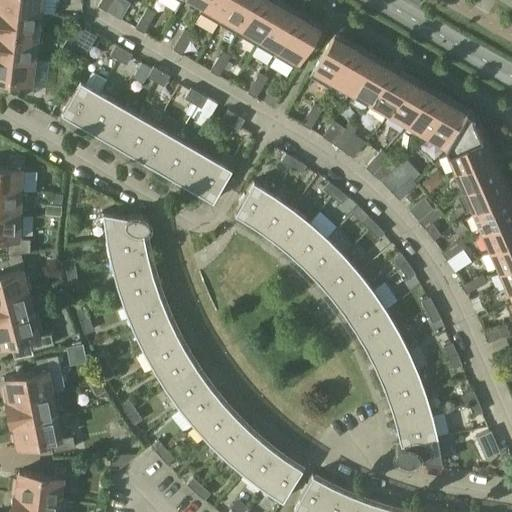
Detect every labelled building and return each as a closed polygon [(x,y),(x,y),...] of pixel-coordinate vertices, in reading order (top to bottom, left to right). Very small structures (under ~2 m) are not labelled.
[(0,0),(0,7),(42,12),(43,0),(0,0)] [(100,0),(98,5),(106,9),(111,0),(100,0)] [(199,11),(200,11),(206,0),(181,0),(181,1),(182,0),(195,0),(203,4),(199,11)] [(206,0),(200,11),(218,22),(231,0),(206,0)] [(231,0),(218,22),(237,33),(256,0),(231,0)] [(256,0),(237,33),(256,44),(280,0),(256,0)] [(280,0),(256,44),(274,55),(298,14),(289,8),(291,6),(280,0)] [(147,5),(141,16),(150,21),(156,11),(147,5)] [(0,7),(0,30),(36,35),(38,13),(42,13),(42,12),(0,7)] [(307,19),(298,14),(274,55),(294,66),(319,22),(309,16),(307,19)] [(135,26),(144,31),(150,21),(141,16),(135,26)] [(74,24),(68,34),(77,39),(83,29),(74,24)] [(185,27),(179,38),(187,43),(193,32),(185,27)] [(0,53),(37,58),(37,57),(33,57),(36,35),(0,30),(0,53)] [(309,75),(329,86),(353,45),(344,40),(345,37),(335,31),(309,75)] [(77,39),(68,34),(62,45),(71,50),(77,39)] [(181,53),(187,43),(179,38),(173,48),(181,53)] [(109,53),(118,58),(124,48),(115,43),(109,53)] [(362,50),(353,45),(329,86),(330,86),(334,79),(352,90),(373,53),(363,48),(362,50)] [(126,63),(132,53),(124,48),(118,58),(126,63)] [(222,49),(216,59),(225,64),(231,54),(222,49)] [(37,58),(0,53),(0,77),(20,80),(18,92),(33,94),(37,58)] [(383,59),(373,53),(352,90),(370,101),(390,67),(381,62),(383,59)] [(210,70),(219,75),(225,64),(216,59),(210,70)] [(147,75),(155,80),(161,70),(153,65),(147,75)] [(390,67),(370,101),(389,111),(410,75),(401,69),(399,72),(390,67)] [(163,85),(169,75),(161,70),(155,80),(163,85)] [(259,71),(253,81),(262,86),(268,76),(259,71)] [(420,80),(410,75),(389,111),(408,122),(427,88),(418,83),(420,80)] [(80,123),(99,90),(80,79),(61,112),(80,123)] [(247,91),(256,96),(262,86),(253,81),(247,91)] [(184,97),(193,101),(198,91),(190,87),(184,97)] [(427,88),(408,122),(426,133),(448,96),(438,91),(436,94),(427,88)] [(118,101),(99,90),(80,123),(99,134),(118,101)] [(201,106),(207,96),(198,91),(193,101),(201,106)] [(457,102),(448,96),(426,133),(445,144),(466,107),(465,107),(464,109),(456,105),(457,102)] [(137,112),(118,101),(99,134),(118,145),(137,112)] [(314,102),(308,112),(316,117),(322,107),(314,102)] [(466,107),(445,144),(447,149),(484,133),(484,132),(481,133),(472,114),(474,112),(466,107)] [(222,118),(230,123),(236,113),(227,108),(222,118)] [(155,123),(137,112),(118,145),(136,156),(155,123)] [(310,128),(316,117),(308,112),(302,123),(310,128)] [(238,128),(244,118),(236,113),(230,123),(238,128)] [(174,133),(155,123),(136,156),(155,166),(174,133)] [(348,123),(341,133),(349,139),(356,129),(348,123)] [(174,177),(193,144),(174,133),(155,166),(174,177)] [(342,148),(349,139),(341,133),(334,143),(342,148)] [(488,143),(484,133),(447,149),(456,169),(490,154),(485,145),(488,143)] [(211,155),(193,144),(174,177),(192,188),(211,155)] [(373,157),(381,164),(389,155),(381,148),(373,157)] [(291,166),(296,158),(285,151),(280,160),(291,166)] [(0,189),(23,190),(25,154),(10,154),(10,166),(0,165),(0,189)] [(490,154),(456,169),(464,189),(501,173),(497,162),(494,164),(490,154)] [(231,166),(211,155),(192,188),(212,199),(231,166)] [(373,173),(381,164),(373,157),(365,166),(373,173)] [(306,164),(296,158),(291,166),(301,172),(306,164)] [(464,189),(457,194),(465,212),(473,209),(507,194),(503,184),(506,183),(501,173),(464,189)] [(401,183),(408,190),(417,182),(410,175),(401,183)] [(427,178),(422,182),(429,190),(434,187),(427,178)] [(252,224),(273,192),(253,179),(233,211),(252,224)] [(328,180),(322,187),(332,195),(338,187),(328,180)] [(393,191),(400,198),(408,190),(401,183),(393,191)] [(347,195),(338,187),(332,195),(341,202),(347,195)] [(0,212),(22,213),(23,190),(0,189),(0,212)] [(61,205),(63,192),(52,192),(51,204),(61,205)] [(292,205),(273,192),(252,224),(269,236),(292,205)] [(507,194),(473,209),(482,228),(511,215),(511,202),(511,203),(507,194)] [(437,204),(427,212),(434,220),(443,212),(437,204)] [(310,220),(292,205),(269,236),(286,249),(310,220)] [(102,210),(106,238),(140,230),(140,229),(142,229),(143,228),(146,227),(147,226),(148,225),(148,224),(149,222),(149,221),(148,220),(148,219),(147,218),(147,217),(146,216),(143,215),(141,214),(138,213),(135,213),(132,213),(131,213),(129,214),(127,215),(102,210)] [(22,213),(0,212),(0,236),(7,236),(6,253),(29,250),(30,237),(21,237),(22,213)] [(427,212),(418,219),(424,227),(434,239),(441,233),(432,221),(434,220),(427,212)] [(66,213),(65,227),(74,228),(76,214),(66,213)] [(367,213),(360,220),(369,228),(376,222),(367,213)] [(511,215),(482,228),(490,248),(511,238),(511,215)] [(327,235),(310,220),(286,249),(301,262),(327,235)] [(384,231),(376,222),(369,228),(377,237),(384,231)] [(140,231),(140,230),(106,238),(110,260),(147,252),(143,231),(140,231)] [(344,252),(327,235),(301,262),(316,277),(344,252)] [(461,237),(451,244),(457,252),(467,245),(461,237)] [(511,238),(490,248),(499,268),(511,262),(511,238)] [(451,244),(441,251),(447,259),(448,258),(455,270),(476,257),(467,245),(457,252),(451,244)] [(0,296),(30,288),(21,252),(29,251),(29,250),(6,253),(10,269),(0,271),(0,296)] [(152,272),(147,252),(110,260),(116,283),(152,272)] [(359,269),(344,252),(316,277),(329,293),(359,269)] [(393,258),(400,268),(408,262),(401,252),(393,258)] [(76,269),(74,257),(64,258),(66,270),(76,269)] [(408,262),(400,268),(407,277),(415,272),(408,262)] [(511,262),(499,268),(511,297),(511,299),(505,303),(506,304),(511,301),(511,262)] [(78,281),(76,269),(66,270),(68,282),(78,281)] [(373,288),(359,269),(329,293),(342,310),(373,288)] [(159,292),(152,272),(116,283),(123,305),(159,292)] [(482,272),(471,278),(476,287),(487,281),(482,272)] [(466,292),(476,287),(471,278),(461,284),(466,292)] [(0,296),(0,319),(36,310),(36,309),(32,310),(27,290),(31,289),(30,288),(0,296)] [(386,307),(373,288),(342,310),(354,327),(386,307)] [(58,304),(67,301),(64,290),(55,292),(58,304)] [(167,311),(159,292),(123,305),(132,326),(167,311)] [(421,300),(426,310),(435,306),(429,295),(421,300)] [(89,317),(85,306),(76,309),(80,320),(89,317)] [(435,306),(426,310),(432,321),(441,317),(435,306)] [(397,327),(386,307),(354,327),(364,345),(397,327)] [(42,333),(36,310),(0,319),(0,344),(28,337),(31,349),(54,343),(51,331),(42,333)] [(176,330),(167,311),(132,326),(142,347),(176,330)] [(93,328),(89,317),(80,320),(84,332),(93,328)] [(506,322),(495,327),(499,336),(510,331),(506,322)] [(408,347),(397,327),(364,345),(373,363),(408,347)] [(488,341),(499,336),(495,327),(484,332),(488,341)] [(186,348),(176,330),(142,347),(153,367),(186,348)] [(452,341),(443,345),(448,356),(457,352),(452,341)] [(82,343),(68,346),(70,358),(75,361),(85,359),(82,343)] [(417,368),(408,347),(373,363),(382,382),(417,368)] [(197,365),(186,348),(153,367),(165,387),(197,365)] [(457,352),(448,356),(453,367),(462,363),(457,352)] [(5,384),(2,385),(5,400),(55,390),(64,388),(57,353),(48,355),(45,355),(33,357),(36,370),(4,376),(5,384)] [(109,363),(104,353),(95,357),(101,368),(109,363)] [(115,374),(109,363),(101,368),(106,379),(115,374)] [(165,387),(179,406),(209,382),(197,365),(165,387)] [(505,381),(511,377),(511,366),(511,367),(501,371),(505,381)] [(425,390),(417,368),(382,382),(389,402),(425,390)] [(105,389),(99,378),(91,383),(96,393),(105,389)] [(222,399),(209,382),(179,406),(193,423),(222,399)] [(469,403),(478,399),(473,388),(464,392),(469,403)] [(59,412),(55,390),(5,400),(10,422),(59,412)] [(432,412),(425,390),(389,402),(395,422),(432,412)] [(135,407),(128,397),(121,402),(128,412),(135,407)] [(236,414),(222,399),(193,423),(209,440),(236,414)] [(478,399),(469,403),(474,414),(482,410),(478,399)] [(142,417),(135,407),(128,412),(134,422),(142,417)] [(64,435),(59,412),(10,422),(13,438),(16,437),(17,445),(50,439),(52,451),(75,446),(72,434),(64,435)] [(403,442),(403,443),(437,434),(432,412),(395,422),(400,443),(403,442)] [(251,428),(236,414),(209,440),(226,456),(251,428)] [(267,442),(251,428),(226,456),(243,471),(267,442)] [(490,429),(476,435),(486,457),(500,450),(490,429)] [(410,460),(413,460),(415,459),(416,458),(441,462),(437,434),(403,443),(403,445),(400,445),(399,445),(397,447),(396,447),(395,448),(395,449),(394,450),(394,451),(394,452),(395,453),(395,454),(396,455),(396,456),(397,457),(398,458),(401,459),(403,460),(405,460),(407,460),(410,460)] [(166,447),(158,438),(151,444),(159,453),(166,447)] [(262,485),(284,454),(267,442),(243,471),(262,485)] [(174,456),(166,447),(159,453),(166,463),(174,456)] [(111,454),(110,463),(123,465),(137,453),(111,454)] [(302,466),(284,454),(262,485),(282,499),(302,466)] [(14,477),(13,493),(63,499),(67,463),(53,461),(51,474),(18,470),(18,478),(14,477)] [(305,511),(316,511),(331,482),(312,472),(293,505),(305,511)] [(201,483),(192,475),(186,482),(195,490),(201,483)] [(341,511),(350,491),(331,482),(316,511),(341,511)] [(210,491),(201,483),(195,490),(204,499),(210,491)] [(365,511),(370,498),(350,491),(341,511),(365,511)] [(61,511),(63,499),(13,493),(10,511),(61,511)] [(387,511),(390,505),(370,498),(365,511),(387,511)]
